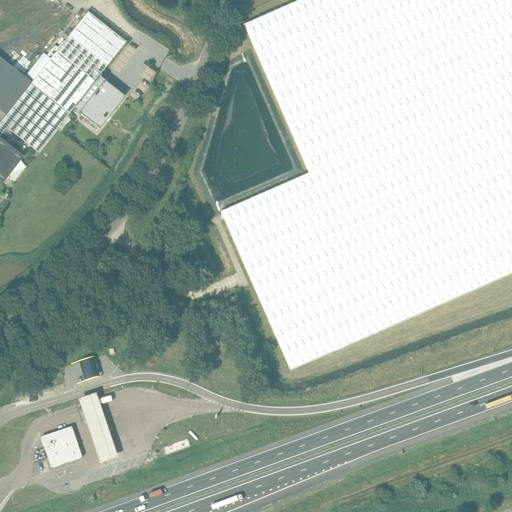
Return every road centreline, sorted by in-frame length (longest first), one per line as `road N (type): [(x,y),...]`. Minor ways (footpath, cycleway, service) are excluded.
road 1 (motorway): [(511,368),(119,511)]
road 2 (unclassified): [(0,327),(71,271),(140,191),(179,123),(223,0)]
road 3 (motorway): [(187,511),(511,393)]
road 4 (motorway): [(511,359),(304,411),(220,401)]
